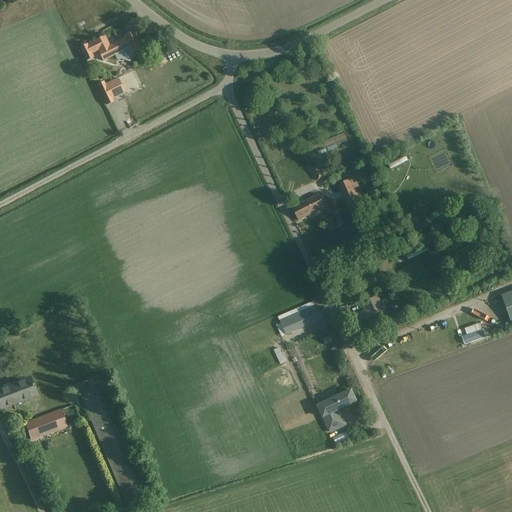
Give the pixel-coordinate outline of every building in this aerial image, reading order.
[(109,46),(108,42),(105,36),(94,42),(87,46),(87,45),(80,49),(86,61),(93,58),(92,54),(98,51),(104,61),(115,56),(118,61),(121,59),(130,62),(133,54),(143,49),(138,40),(139,40),(138,37),(137,38),(134,31),(124,36),(125,38),(109,46)] [(107,105),(108,105),(113,102),(112,99),(125,93),(118,79),(105,85),(104,82),(97,86),(107,105)] [(396,168),(401,174),(416,163),(411,157),(396,168)] [(327,171),(321,173),(325,183),(331,181),(327,171)] [(361,206),(346,181),(329,191),(336,203),(342,199),(350,213),(361,206)] [(297,221),(325,207),(316,191),(289,205),(297,221)] [(325,231),(344,221),(338,209),(319,219),(325,231)] [(388,275),(378,256),(366,263),(376,281),(388,275)] [(431,308),(452,296),(445,284),(424,297),(431,308)] [(367,334),(390,324),(378,296),(355,306),(367,334)] [(406,301),(413,313),(422,308),(415,296),(406,301)] [(327,323),(319,304),(282,320),(290,338),(327,323)] [(289,349),(282,350),(285,363),(292,361),(289,349)] [(157,494),(104,371),(73,385),(127,507),(157,494)] [(0,404),(4,412),(35,397),(26,378),(0,390),(0,404)] [(325,426),(359,408),(349,389),(315,407),(325,426)] [(83,421),(76,404),(23,425),(31,443),(83,421)] [(346,449),(361,442),(357,432),(341,439),(346,449)]
